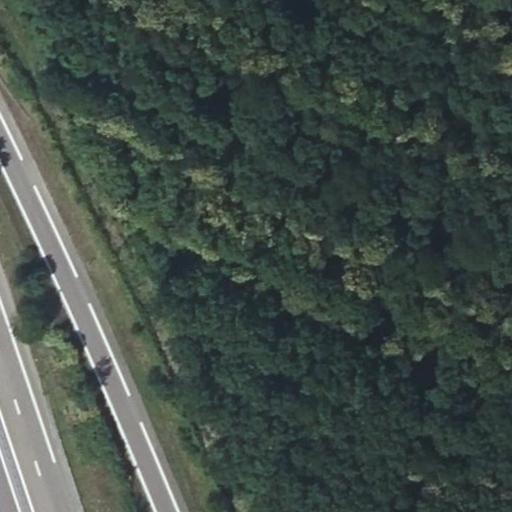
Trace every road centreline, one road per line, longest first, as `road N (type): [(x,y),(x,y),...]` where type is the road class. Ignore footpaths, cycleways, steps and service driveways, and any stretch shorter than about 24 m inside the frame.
road 1 (trunk): [(166,511),(55,250),(0,143)]
road 2 (trunk): [(55,511),(0,347)]
